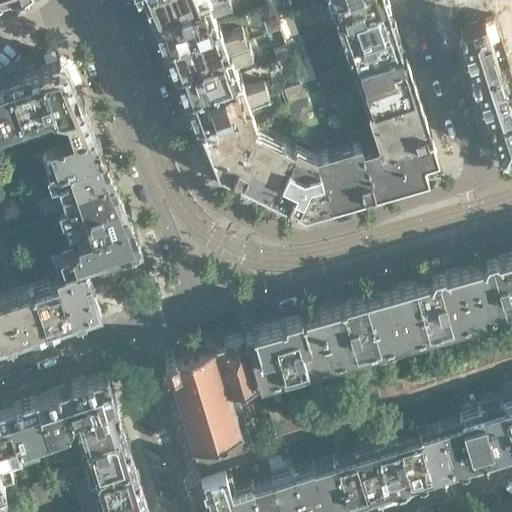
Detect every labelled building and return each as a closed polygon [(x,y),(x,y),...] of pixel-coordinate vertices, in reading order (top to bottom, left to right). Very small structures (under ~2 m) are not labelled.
[(186,0),(146,0),(152,12),(154,12),(186,0)] [(217,20),(212,5),(227,0),(186,0),(154,12),(163,39),(165,39),(217,20)] [(293,11),(288,0),(270,0),(277,16),(293,11)] [(389,2),(388,0),(330,0),(337,18),(386,2),(389,2)] [(498,63),(494,19),(491,1),(455,13),(459,25),(461,31),(459,32),(463,43),(464,43),(467,53),(466,53),(470,67),(472,66),(473,71),(498,63)] [(396,23),(393,15),(390,16),(386,2),(337,18),(345,41),(396,23)] [(300,32),(293,11),(277,16),(284,38),(300,32)] [(174,65),(175,64),(246,39),(241,26),(222,32),(218,19),(217,20),(165,39),(174,65)] [(400,47),(395,33),(398,32),(396,23),(345,41),(353,63),(400,47)] [(308,53),(300,32),(284,38),(292,59),(308,53)] [(238,69),(234,57),(253,51),(248,38),(246,39),(175,64),(185,90),(186,90),(238,69)] [(403,46),(400,47),(353,63),(356,73),(362,74),(369,94),(365,97),(368,104),(417,90),(403,46)] [(315,75),(308,53),(292,59),(300,80),(304,79),(315,75)] [(91,125),(64,59),(63,59),(57,56),(38,62),(38,63),(55,111),(66,113),(73,131),(91,125)] [(55,111),(38,63),(4,75),(20,123),(55,111)] [(511,109),(511,105),(498,63),(473,71),(475,78),(473,78),(478,92),(480,91),(482,99),(480,100),(485,113),(486,113),(488,117),(511,109)] [(242,100),(268,91),(264,79),(245,85),(240,69),(239,70),(238,69),(186,90),(196,116),(242,100)] [(327,83),(323,72),(315,75),(304,79),(307,90),(327,83)] [(0,129),(20,123),(4,75),(0,76),(0,129)] [(307,90),(304,79),(300,80),(284,85),(287,96),(307,90)] [(328,114),(322,97),(327,95),(329,90),(327,83),(307,90),(317,118),(328,114)] [(317,118),(307,90),(287,96),(291,107),(301,104),(307,121),(317,118)] [(430,133),(417,90),(368,104),(372,117),(377,118),(383,139),(380,143),(387,146),(430,133)] [(228,172),(253,126),(242,100),(196,116),(217,166),(217,167),(228,172)] [(511,109),(488,117),(497,146),(503,150),(504,150),(511,147),(511,109)] [(101,149),(91,125),(73,131),(39,142),(48,167),(101,149)] [(272,193),(295,146),(253,126),(228,172),(239,177),(272,193)] [(422,157),(436,153),(430,133),(387,146),(380,143),(363,149),(374,187),(427,172),(427,171),(422,157)] [(374,188),(374,187),(363,149),(360,137),(351,140),(350,146),(332,151),(328,147),(314,151),(329,200),(362,191),(374,188)] [(329,200),(314,151),(308,152),(295,146),(272,193),(285,199),(295,204),(296,204),(303,207),(304,207),(322,202),(323,202),(329,200)] [(111,172),(101,149),(48,167),(44,168),(51,190),(111,172)] [(441,168),(437,154),(436,154),(436,153),(422,157),(427,171),(428,171),(428,172),(441,168)] [(120,194),(111,172),(51,190),(59,213),(60,213),(120,194)] [(129,217),(120,194),(60,213),(68,235),(129,217)] [(144,260),(137,241),(139,241),(129,217),(68,235),(38,245),(42,256),(56,251),(61,265),(83,258),(83,259),(93,256),(99,275),(144,260)] [(511,303),(511,251),(364,294),(379,342),(511,303)] [(99,307),(90,278),(83,259),(83,258),(61,265),(52,267),(55,275),(56,274),(71,316),(99,307)] [(71,316),(56,274),(55,275),(49,277),(49,275),(29,282),(44,325),(71,316)] [(44,325),(29,282),(0,290),(0,292),(15,334),(44,325)] [(0,339),(15,334),(0,292),(0,339)] [(379,342),(364,294),(340,300),(355,348),(379,342)] [(355,348),(340,300),(292,314),(306,362),(355,348)] [(306,362),(292,314),(269,321),(282,369),(306,362)] [(282,369),(269,321),(243,328),(243,329),(257,376),(282,369)] [(511,337),(511,333),(509,323),(491,328),(492,331),(501,341),(511,337)] [(241,425),(229,386),(234,385),(235,387),(258,380),(257,376),(243,329),(222,335),(224,340),(214,343),(214,342),(213,342),(213,340),(209,339),(205,340),(203,343),(204,345),(198,347),(196,342),(179,347),(181,352),(175,354),(173,349),(163,352),(191,444),(199,470),(243,454),(254,451),(245,424),(241,425)] [(397,401),(511,362),(511,337),(501,341),(390,378),(397,401)] [(114,395),(107,372),(106,368),(70,380),(75,398),(68,401),(72,412),(76,411),(76,408),(114,395)] [(397,401),(390,378),(366,386),(373,409),(397,401)] [(72,412),(68,401),(75,398),(70,380),(36,391),(48,430),(65,424),(72,412)] [(373,409),(366,386),(342,394),(349,418),(373,409)] [(48,430),(36,391),(4,402),(17,442),(19,448),(38,442),(36,436),(48,432),(48,430)] [(349,418),(342,394),(318,403),(325,426),(349,418)] [(123,427),(114,395),(76,408),(76,411),(86,440),(123,427)] [(511,395),(501,399),(511,434),(511,395)] [(511,446),(511,434),(501,399),(480,406),(494,452),(511,446)] [(0,474),(0,473),(0,466),(9,464),(5,450),(0,447),(17,442),(4,402),(0,403),(0,474)] [(325,426),(318,403),(295,411),(302,434),(325,426)] [(494,452),(480,406),(460,412),(460,413),(474,458),(494,452)] [(302,434),(295,411),(269,419),(277,443),(302,434)] [(474,458),(460,413),(438,420),(452,465),(474,458)] [(452,465),(438,420),(418,427),(432,472),(452,465)] [(133,458),(123,427),(86,440),(89,451),(85,452),(87,460),(70,466),(74,479),(96,472),(95,470),(133,458)] [(432,472),(418,427),(396,433),(410,478),(432,472)] [(410,478),(396,433),(375,440),(389,485),(410,478)] [(389,485),(375,440),(353,447),(368,491),(389,485)] [(368,491),(353,447),(333,453),(347,498),(368,491)] [(282,511),(270,471),(263,448),(254,451),(243,454),(260,511),(282,511)] [(347,498),(333,453),(312,459),(312,458),(290,465),(305,511),(347,498)] [(260,511),(243,454),(199,470),(199,471),(211,511),(260,511)] [(51,502),(36,455),(23,459),(39,506),(20,511),(67,511),(63,499),(51,502)] [(142,490),(136,469),(133,458),(95,470),(96,472),(99,482),(95,483),(97,492),(80,497),(83,508),(97,504),(142,490)] [(302,511),(305,511),(290,465),(270,471),(282,511),(302,511)] [(148,511),(142,490),(97,504),(99,511),(148,511)]
